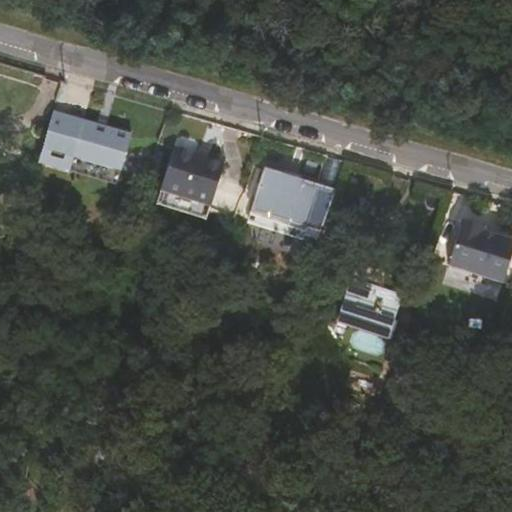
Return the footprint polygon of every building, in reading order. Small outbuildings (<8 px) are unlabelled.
[(129,137),(51,112),(35,162),(67,172),(71,158),(118,173),(129,137)] [(194,154),(172,147),(159,190),(209,206),(224,158),(206,153),(205,157),(194,154)] [(335,190),(263,164),(248,206),(320,232),(335,190)] [(447,264),(502,282),(511,249),(511,240),(495,235),(482,231),(483,226),(462,219),(447,264)] [(497,230),(483,226),(482,231),(495,235),(497,230)] [(348,283),(381,294),(386,279),(352,269),(348,283)] [(381,294),(348,283),(333,331),(344,334),(338,354),(348,357),(382,368),(385,356),(390,338),(385,336),(395,298),(381,294)]
